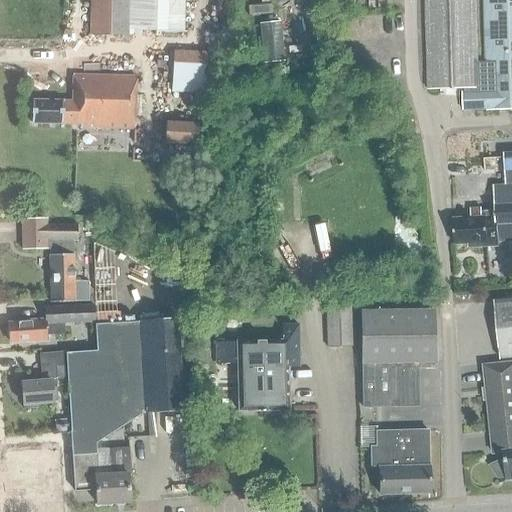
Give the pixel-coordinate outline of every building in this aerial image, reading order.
[(90,0),(90,35),(129,36),(129,0),(90,0)] [(155,0),(155,32),(184,33),(184,32),(186,32),(186,20),(186,0),(155,0)] [(477,89),(474,0),(424,0),(427,90),(463,89),(463,93),(470,93),(470,89),(477,89)] [(485,109),(485,111),(511,110),(511,0),(482,0),(485,75),(485,93),(470,93),(463,93),(461,93),(461,110),(485,109)] [(252,15),(275,13),(274,4),(251,6),(252,15)] [(284,20),(262,22),(264,63),(286,61),(284,20)] [(175,51),(174,92),(209,92),(209,51),(175,51)] [(72,75),(72,101),(31,101),(31,123),(81,123),(81,128),(134,128),(134,76),(72,75)] [(164,146),(197,148),(198,125),(165,123),(164,146)] [(495,214),(490,215),(490,213),(480,213),(481,218),(452,220),(454,245),(467,244),(468,248),(487,247),(487,242),(496,241),(497,243),(511,241),(511,154),(504,155),(505,165),(504,165),(505,187),(493,187),(495,214)] [(75,226),(43,226),(43,219),(20,220),(21,251),(44,250),(44,243),(75,242),(75,226)] [(48,257),(49,303),(87,302),(86,281),(73,281),(72,256),(48,257)] [(108,293),(95,293),(95,312),(108,312),(108,293)] [(511,300),(494,302),(500,361),(511,359),(511,300)] [(42,307),(42,318),(25,319),(25,321),(9,322),(10,341),(32,340),(32,341),(47,341),(47,335),(64,334),(63,323),(93,321),(92,305),(42,307)] [(351,348),(349,307),(325,308),(327,349),(351,348)] [(169,308),(157,309),(158,320),(170,319),(169,308)] [(362,311),(362,408),(417,408),(417,363),(433,362),(433,310),(362,311)] [(94,352),(63,354),(64,366),(66,366),(67,378),(68,394),(69,394),(75,492),(95,491),(96,504),(130,502),(129,474),(130,474),(129,449),(108,450),(109,474),(97,475),(95,443),(143,413),(182,411),(177,319),(170,319),(158,320),(92,324),(94,352)] [(281,325),(281,340),(218,341),(218,364),(238,364),(239,411),(287,411),(287,368),(297,368),(297,325),(281,325)] [(66,366),(64,366),(63,354),(39,355),(41,384),(22,385),(23,410),(37,409),(37,404),(51,403),(50,388),(55,388),(54,379),(67,378),(66,366)] [(511,363),(485,367),(491,429),(511,426),(511,363)] [(504,460),(490,465),(499,478),(507,477),(508,479),(511,478),(511,426),(491,429),(494,453),(503,452),(504,460)] [(429,493),(426,432),(375,434),(376,449),(370,450),(371,468),(378,468),(379,495),(429,493)]
